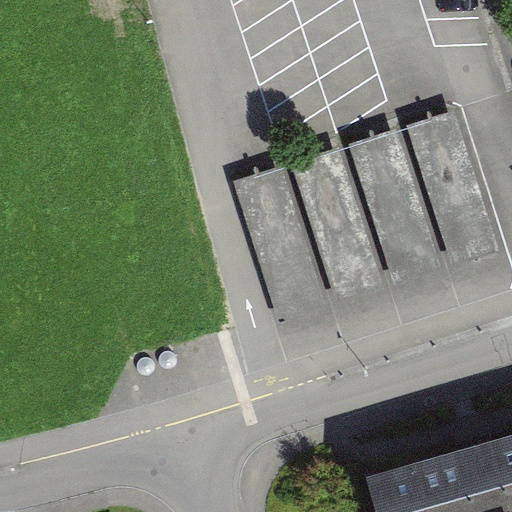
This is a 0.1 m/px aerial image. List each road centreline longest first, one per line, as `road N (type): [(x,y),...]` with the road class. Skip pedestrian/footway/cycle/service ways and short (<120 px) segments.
road 1 (residential): [(186,449),(511,343)]
road 2 (residential): [(186,449),(0,495)]
